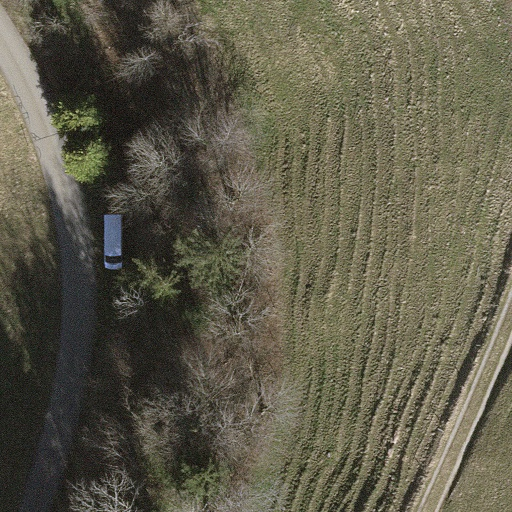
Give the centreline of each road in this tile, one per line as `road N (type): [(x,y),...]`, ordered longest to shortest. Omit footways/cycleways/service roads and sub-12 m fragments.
road 1 (track): [(31,0),(84,47),(115,105),(122,138),(110,246),(79,326)]
road 2 (track): [(423,511),(511,313)]
